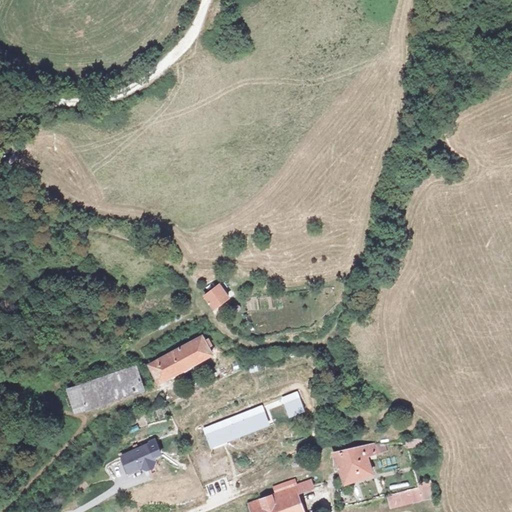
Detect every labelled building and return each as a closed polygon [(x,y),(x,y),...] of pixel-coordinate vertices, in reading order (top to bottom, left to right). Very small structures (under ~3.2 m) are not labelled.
[(215,286),(199,296),(210,311),(225,302),(215,286)] [(195,341),(145,366),(154,386),(204,360),(200,351),(202,350),(199,344),(197,345),(195,341)] [(98,382),(67,392),(74,414),(84,411),(85,414),(148,387),(142,372),(131,376),(128,370),(98,382)] [(289,418),(305,411),(297,390),(281,397),(289,418)] [(271,391),(209,418),(218,438),(280,411),(271,391)] [(385,437),(375,441),(379,455),(390,451),(385,437)] [(405,440),(406,447),(420,445),(419,438),(405,440)] [(375,441),(337,454),(347,483),(375,474),(370,458),(379,455),(375,441)] [(162,443),(130,457),(138,475),(152,469),(161,471),(167,469),(168,458),(162,443)] [(266,497),(243,507),(245,511),(294,511),(286,495),(283,488),(279,479),(261,487),(266,497)] [(300,481),(283,488),(286,495),(303,488),(300,481)] [(407,488),(386,496),(391,508),(429,494),(425,482),(407,488)]
